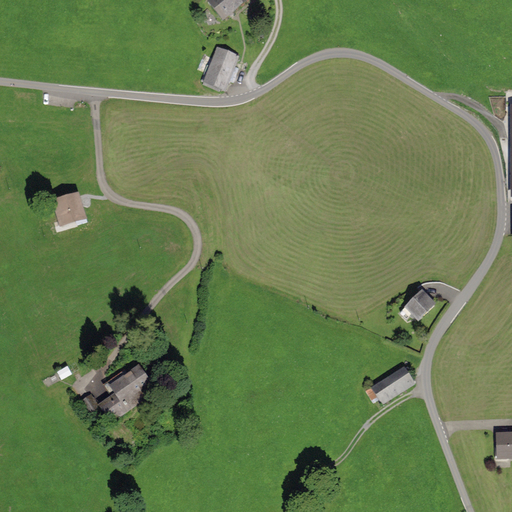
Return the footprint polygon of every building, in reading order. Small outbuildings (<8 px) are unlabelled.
[(253,0),(209,0),(208,2),(226,23),(253,0)] [(241,61),(215,51),(204,81),(230,91),(241,61)] [(80,196),(50,205),(57,232),(87,223),(80,196)] [(423,296),(408,309),(420,323),(436,310),(423,296)] [(403,369),(366,392),(378,410),(415,387),(403,369)] [(140,371),(107,389),(124,418),(156,399),(140,371)] [(83,399),(88,414),(100,410),(94,395),(83,399)] [(511,433),(495,434),(496,461),(511,460),(511,433)]
